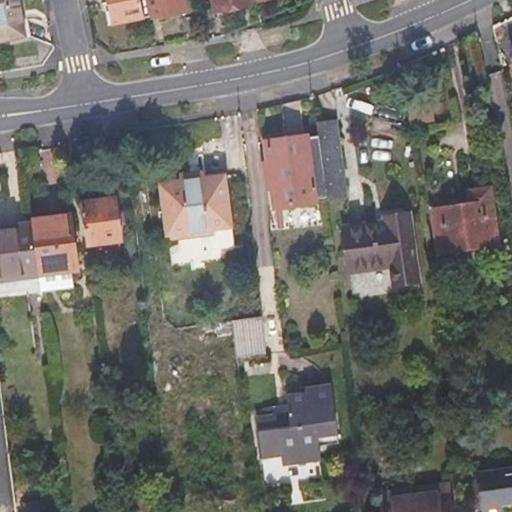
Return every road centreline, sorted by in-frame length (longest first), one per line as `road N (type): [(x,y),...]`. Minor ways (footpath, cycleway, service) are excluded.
road 1 (tertiary): [(349,48),(242,77),(86,102)]
road 2 (unknown): [(464,2),(511,192)]
road 3 (tertiary): [(469,0),(349,48)]
